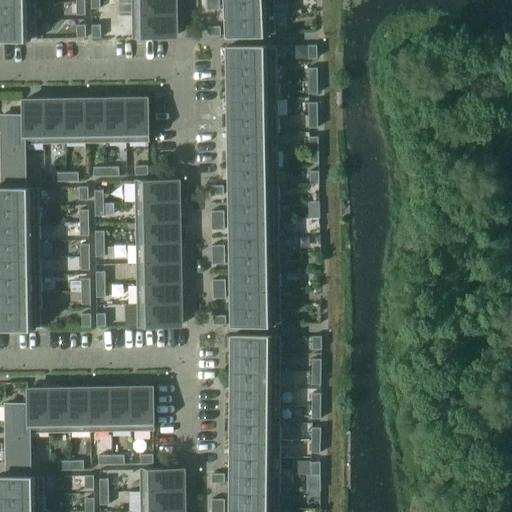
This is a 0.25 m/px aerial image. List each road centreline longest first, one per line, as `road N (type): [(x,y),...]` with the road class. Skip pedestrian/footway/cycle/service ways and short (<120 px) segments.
road 1 (residential): [(0,71),(187,69),(189,178)]
road 2 (residential): [(184,461),(184,360),(0,363)]
